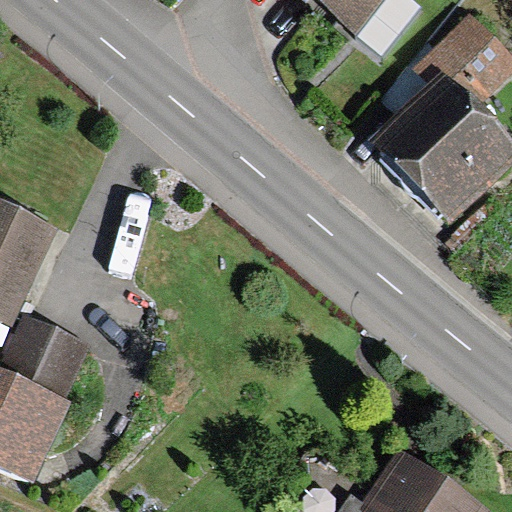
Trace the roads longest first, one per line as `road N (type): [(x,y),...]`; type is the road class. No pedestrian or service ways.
road 1 (tertiary): [(177,99),(511,381)]
road 2 (tertiary): [(50,0),(177,99)]
